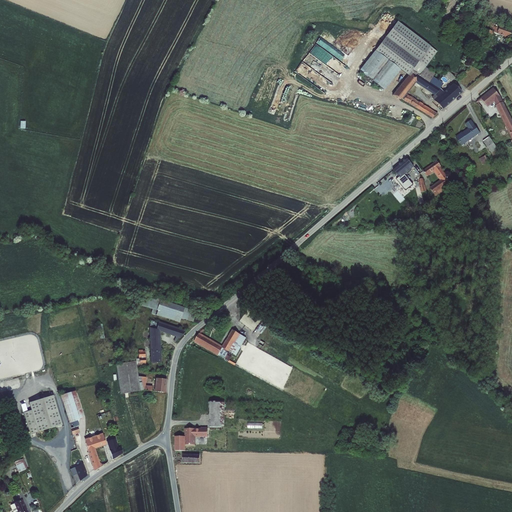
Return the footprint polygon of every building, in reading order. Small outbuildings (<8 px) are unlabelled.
[(482,35),(492,39),(493,32),(496,34),(500,24),(486,19),(483,28),(485,29),(482,35)] [(401,70),(408,76),(412,70),(420,75),(429,83),(433,77),(435,73),(426,67),(438,52),(398,21),(359,71),(385,90),(401,70)] [(511,30),(511,28),(500,24),(496,34),(509,38),(511,30)] [(312,50),(319,55),(318,57),(321,60),(327,52),(316,44),(312,50)] [(346,66),(351,59),(335,46),(330,53),(346,66)] [(408,76),(392,95),(403,100),(416,83),(436,94),(439,97),(434,101),(443,110),(452,101),(441,90),(429,83),(420,75),(412,70),(408,76)] [(455,79),(448,70),(445,74),(449,79),(451,82),(455,79)] [(445,74),(440,78),(445,82),(449,79),(445,74)] [(461,93),(453,84),(448,89),(443,84),(445,82),(440,78),(433,77),(429,83),(441,90),(452,101),(461,93)] [(259,110),(269,84),(262,81),(252,107),(259,110)] [(511,119),(501,97),(494,88),(481,98),(482,100),(488,107),(495,102),(496,106),(511,139),(511,119)] [(283,91),(276,114),(283,116),(290,93),(283,91)] [(292,92),(284,119),(290,121),(298,94),(292,92)] [(438,113),(407,95),(403,100),(432,118),(438,113)] [(275,114),(278,103),(271,102),(269,112),(275,114)] [(480,133),(471,120),(465,125),(468,129),(463,133),(462,132),(456,137),(462,146),(480,133)] [(490,137),(483,141),(492,154),(499,149),(490,137)] [(502,153),(499,149),(492,154),(495,158),(502,153)] [(489,163),(486,156),(479,159),(482,165),(489,163)] [(407,158),(393,170),(399,178),(396,180),(406,191),(413,185),(405,175),(414,167),(407,158)] [(438,161),(423,171),(427,176),(427,177),(435,172),(441,181),(430,188),(436,197),(444,192),(442,189),(446,186),(448,189),(453,185),(441,168),(442,167),(438,161)] [(160,298),(156,308),(177,315),(178,312),(197,320),(201,311),(165,297),(164,299),(160,298)] [(153,321),(155,358),(164,357),(162,325),(183,333),(190,326),(157,315),(153,321)] [(226,342),(203,328),(198,336),(227,352),(242,328),(236,324),(226,342)] [(142,357),(142,361),(146,361),(145,357),(148,357),(148,343),(142,344),(142,354),(139,354),(139,356),(140,357),(142,357)] [(120,361),(128,390),(147,384),(144,372),(143,367),(142,366),(140,357),(139,356),(120,361)] [(147,384),(148,385),(157,386),(157,382),(153,381),(151,373),(144,372),(147,384)] [(159,377),(158,390),(168,391),(169,378),(159,377)] [(74,422),(76,427),(80,425),(78,421),(81,420),(79,414),(86,411),(76,384),(62,389),(75,422),(74,422)] [(30,400),(32,407),(40,428),(64,419),(53,391),(30,400)] [(223,400),(213,399),(212,421),(222,422),(223,400)] [(40,428),(32,407),(25,409),(33,431),(40,428)] [(177,433),(177,447),(187,447),(187,441),(197,442),(197,433),(210,433),(210,425),(203,424),(203,425),(188,425),(188,433),(177,433)] [(88,437),(97,465),(103,461),(98,442),(109,438),(107,431),(102,433),(101,430),(89,433),(90,437),(88,437)] [(108,446),(111,457),(125,449),(123,441),(121,442),(119,433),(110,436),(112,444),(108,446)] [(202,452),(182,452),(182,460),(202,461),(202,452)] [(18,471),(27,469),(25,458),(15,460),(18,471)] [(71,463),(77,479),(89,470),(85,459),(71,463)] [(47,482),(59,478),(56,471),(44,475),(47,482)] [(16,511),(33,511),(26,492),(17,496),(22,509),(16,511)]
